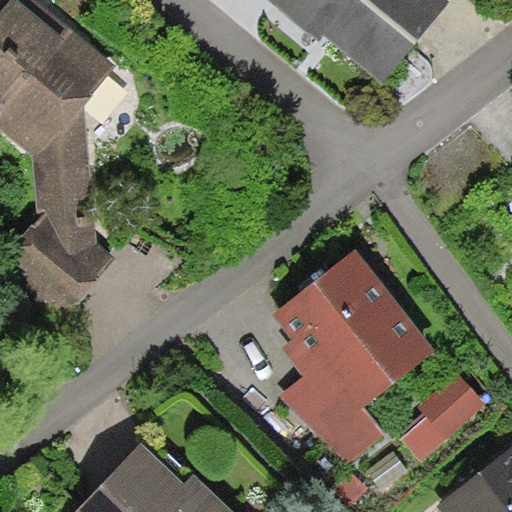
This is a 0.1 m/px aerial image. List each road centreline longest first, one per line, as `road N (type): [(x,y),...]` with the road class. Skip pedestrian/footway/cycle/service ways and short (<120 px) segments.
road 1 (residential): [(69,415),(361,176)]
road 2 (residential): [(361,176),(308,116),(165,0)]
road 3 (residential): [(511,373),(361,176)]
road 4 (residential): [(361,176),(511,57)]
